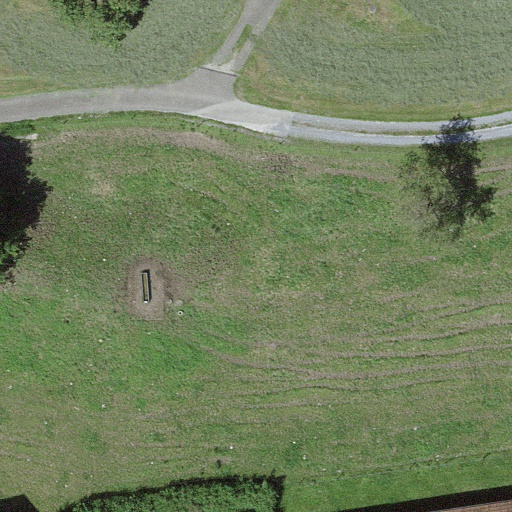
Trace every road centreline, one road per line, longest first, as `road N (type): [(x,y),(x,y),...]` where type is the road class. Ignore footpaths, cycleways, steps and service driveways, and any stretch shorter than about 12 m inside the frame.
road 1 (track): [(0,114),(203,99),(272,0)]
road 2 (track): [(203,99),(342,138),(466,139),(511,127)]
